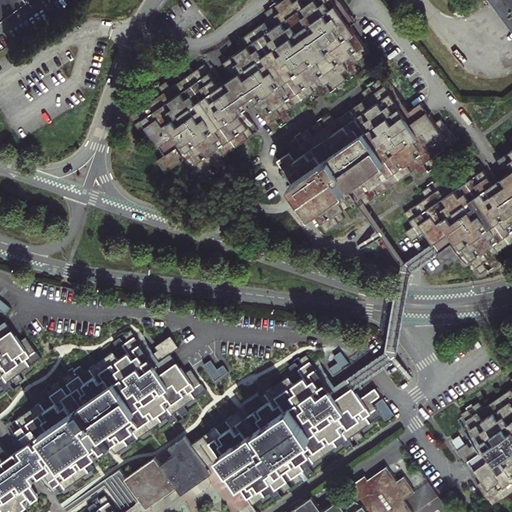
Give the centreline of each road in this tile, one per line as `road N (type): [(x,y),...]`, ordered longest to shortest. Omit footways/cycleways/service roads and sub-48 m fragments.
road 1 (secondary): [(0,250),(169,285),(415,315)]
road 2 (secondary): [(511,284),(408,297),(210,238)]
road 3 (residential): [(104,129),(136,34),(208,41),(265,0)]
road 4 (residential): [(374,0),(485,149)]
road 5 (residential): [(210,238),(119,199),(102,178),(99,149)]
road 6 (secondary): [(210,238),(85,195)]
